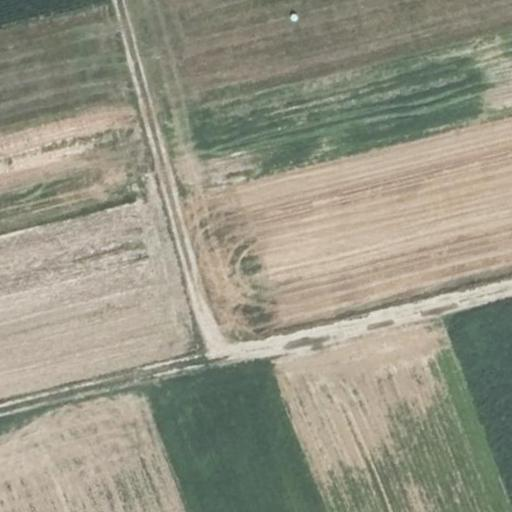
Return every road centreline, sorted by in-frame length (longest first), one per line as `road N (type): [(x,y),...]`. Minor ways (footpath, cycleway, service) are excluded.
road 1 (track): [(511,291),(211,363),(118,0)]
road 2 (track): [(211,363),(0,418)]
